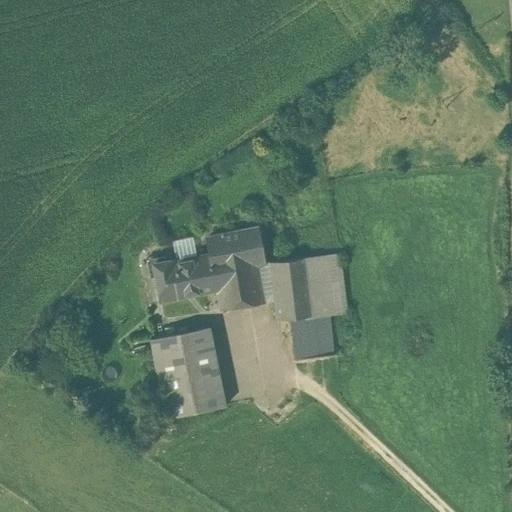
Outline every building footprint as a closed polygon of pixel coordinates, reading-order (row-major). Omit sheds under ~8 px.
[(258,228),(205,239),(208,255),(196,257),(176,261),(176,259),(153,263),(160,300),(215,289),(219,309),(265,302),(258,266),(265,265),(265,262),(258,228)] [(172,242),(176,259),(176,261),(196,257),(192,238),(172,242)] [(339,253),(305,257),(311,317),(329,315),(346,313),(339,253)] [(305,257),(269,262),(274,300),(277,320),(289,318),(311,317),(305,257)] [(269,262),(265,262),(265,265),(258,266),(265,302),(274,300),(269,262)] [(329,315),(311,317),(289,318),(294,359),(333,355),(329,315)] [(209,326),(149,338),(165,417),(225,405),(209,326)]
